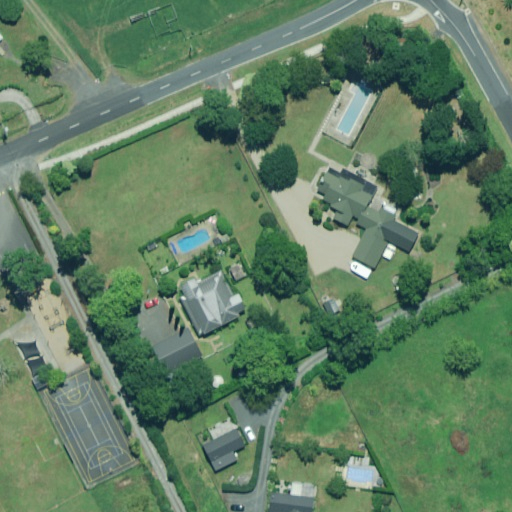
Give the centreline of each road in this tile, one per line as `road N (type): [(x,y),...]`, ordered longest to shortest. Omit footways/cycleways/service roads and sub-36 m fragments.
road 1 (unclassified): [(0,157),(356,0)]
road 2 (unclassified): [(430,0),(469,45),(511,121)]
